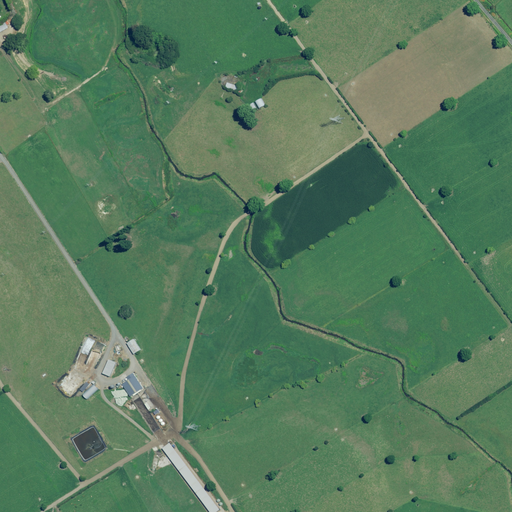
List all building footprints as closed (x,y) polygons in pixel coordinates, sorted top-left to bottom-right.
[(0,33),(9,28),(6,22),(0,25),(0,33)] [(244,89),(228,83),(226,88),(242,93),(244,89)] [(266,106),(262,99),(257,102),(261,109),(266,106)] [(258,108),(254,103),(248,107),(251,112),(258,108)] [(141,351),(134,340),(128,344),(135,355),(141,351)] [(117,363),(110,360),(104,374),(111,377),(117,363)] [(144,389),(134,373),(127,378),(129,380),(123,384),(131,397),(144,389)] [(98,389),(94,385),(83,395),(87,400),(98,389)] [(160,415),(157,417),(162,426),(165,424),(160,415)] [(217,511),(220,510),(171,444),(164,449),(210,511),(217,511)]
